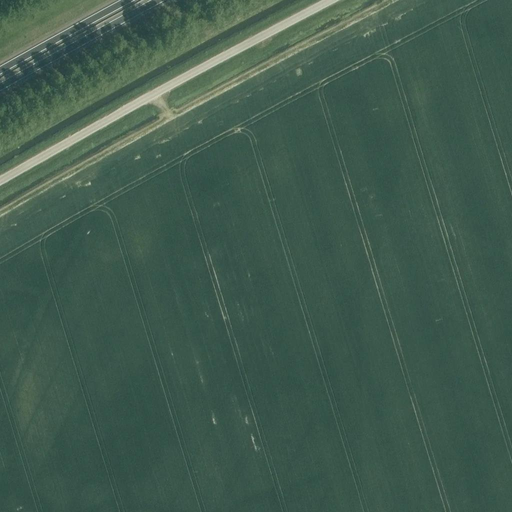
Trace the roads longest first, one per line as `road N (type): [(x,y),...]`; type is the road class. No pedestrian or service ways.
road 1 (unclassified): [(0,182),(333,0)]
road 2 (trunk): [(0,84),(156,0)]
road 3 (trunk): [(122,0),(0,67)]
